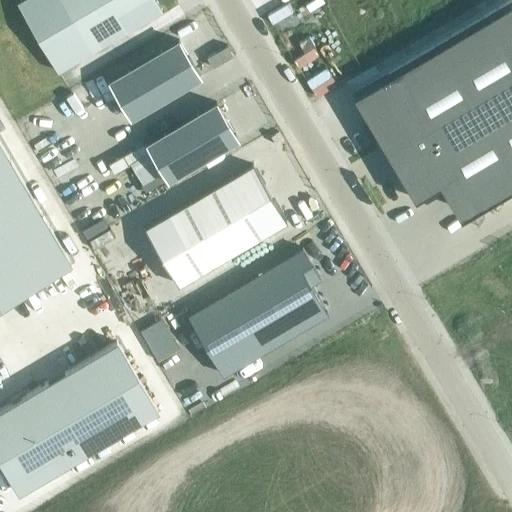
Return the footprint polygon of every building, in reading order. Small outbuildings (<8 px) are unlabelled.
[(162,9),(156,0),(17,0),(15,2),(57,72),(162,9)] [(511,0),(510,0),(352,93),(414,199),(440,184),(448,179),(468,212),(511,186),(511,0)] [(178,39),(109,80),(129,116),(199,74),(178,39)] [(145,144),(165,179),(234,139),(213,104),(145,144)] [(0,304),(71,262),(0,142),(0,304)] [(254,163),(144,227),(177,283),(287,220),(254,163)] [(320,277),(303,247),(188,314),(223,373),(327,312),(310,283),(320,277)] [(116,340),(0,408),(0,460),(18,492),(157,410),(116,340)]
